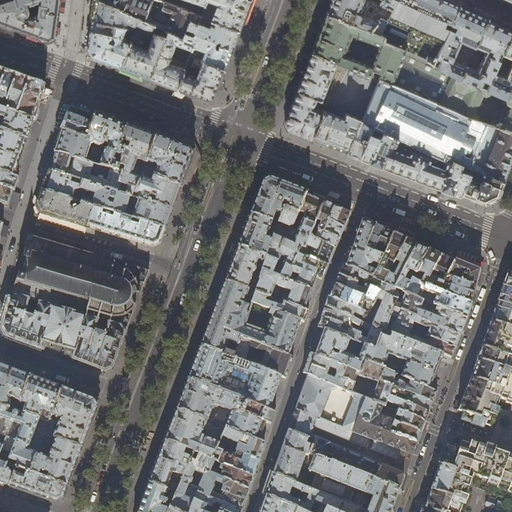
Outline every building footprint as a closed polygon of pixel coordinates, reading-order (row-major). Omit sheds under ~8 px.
[(51,39),(54,37),(56,21),(57,16),(59,1),(59,0),(0,0),(0,23),(24,32),(27,33),(45,40),(48,41),(51,39)] [(94,0),(94,4),(92,21),(115,26),(135,31),(165,37),(166,37),(168,32),(122,11),(122,9),(98,0),(94,0)] [(98,0),(122,9),(122,11),(168,32),(182,38),(185,30),(190,20),(194,23),(197,15),(194,13),(178,6),(164,1),(161,0),(98,0)] [(189,0),(204,5),(200,16),(200,17),(238,31),(240,27),(250,0),(249,0),(189,0)] [(386,20),(392,9),(380,4),(369,0),(331,0),(327,11),(326,14),(370,31),(371,31),(381,18),(386,20)] [(433,65),(460,6),(446,0),(395,0),(392,9),(386,20),(381,18),(371,31),(384,37),(383,41),(423,58),(433,65)] [(380,0),(380,4),(392,9),(395,0),(380,0)] [(473,11),(460,6),(433,65),(434,66),(461,79),(488,18),(473,11)] [(432,101),(472,118),(485,89),(461,79),(434,66),(433,65),(423,58),(383,41),(384,37),(371,31),(370,31),(326,14),(319,33),(311,52),(349,67),(378,79),(432,101)] [(200,16),(197,15),(194,23),(190,20),(185,30),(214,41),(213,43),(232,50),(238,33),(238,31),(200,17),(200,16)] [(511,29),(501,24),(488,18),(461,79),(485,89),(486,89),(493,75),(499,61),(507,44),(508,44),(511,35),(511,29)] [(91,28),(90,31),(113,35),(115,26),(92,21),(91,28)] [(104,62),(120,68),(130,44),(124,42),(121,36),(124,32),(134,34),(135,31),(115,26),(113,35),(90,31),(88,49),(88,51),(92,57),(104,62)] [(225,66),(232,50),(213,43),(214,41),(185,30),(182,38),(194,42),(189,56),(224,69),(225,66)] [(134,34),(130,44),(120,68),(134,73),(149,79),(165,37),(135,31),(134,34)] [(174,88),(177,89),(189,56),(194,42),(182,38),(168,32),(166,37),(165,37),(149,79),(174,88)] [(43,44),(45,40),(27,33),(26,37),(43,44)] [(511,35),(508,44),(507,44),(499,61),(503,63),(506,56),(511,58),(511,35)] [(329,106),(349,67),(311,52),(310,57),(284,123),(288,130),(308,138),(313,140),(326,105),(329,106)] [(207,100),(214,97),(223,73),(224,69),(189,56),(177,89),(192,95),(207,100)] [(378,79),(349,67),(329,106),(326,105),(313,140),(343,151),(352,154),(360,157),(373,126),(361,121),(378,79)] [(511,69),(507,84),(501,81),(501,79),(493,75),(486,89),(508,98),(511,100),(511,69)] [(12,77),(0,72),(0,108),(31,120),(38,95),(40,87),(12,77)] [(497,127),(472,118),(432,101),(378,79),(361,121),(373,126),(450,162),(453,158),(473,167),(504,182),(505,179),(511,158),(511,132),(507,130),(497,127)] [(511,100),(508,98),(497,127),(507,130),(511,132),(511,100)] [(67,114),(67,113),(88,120),(91,111),(71,105),(67,106),(64,115),(65,115),(65,114),(67,114)] [(27,136),(31,120),(0,108),(0,129),(26,139),(27,136)] [(61,130),(59,137),(55,148),(54,153),(56,153),(117,170),(123,149),(120,148),(127,124),(99,113),(95,112),(91,121),(93,122),(88,139),(61,130)] [(59,129),(61,130),(88,139),(93,122),(91,121),(90,121),(88,120),(67,113),(67,114),(65,114),(65,115),(64,115),(61,123),(59,129)] [(157,135),(142,129),(139,128),(128,124),(127,124),(120,148),(123,149),(117,170),(121,171),(119,183),(128,186),(137,189),(143,172),(146,167),(147,163),(157,135)] [(453,158),(450,162),(373,126),(360,157),(375,163),(410,176),(446,189),(454,192),(461,195),(473,167),(453,158)] [(14,172),(26,139),(0,129),(0,170),(13,176),(14,172)] [(173,141),(157,135),(147,163),(156,166),(158,169),(157,171),(146,167),(143,172),(180,186),(181,182),(183,179),(192,154),(189,147),(173,141)] [(174,138),(173,141),(189,147),(192,154),(183,179),(189,182),(199,156),(193,144),(174,138)] [(53,162),(50,171),(82,181),(116,192),(125,195),(128,186),(119,183),(121,171),(117,170),(56,153),(53,162)] [(502,186),(504,182),(473,167),(461,195),(482,202),(499,194),(502,186)] [(18,178),(13,176),(0,170),(0,184),(12,190),(14,190),(17,180),(18,178)] [(45,181),(41,191),(77,202),(81,190),(80,189),(82,181),(50,171),(48,170),(45,181)] [(306,190),(307,187),(269,171),(257,177),(254,185),(260,187),(263,179),(270,176),(285,182),(306,190)] [(172,206),(180,186),(143,172),(137,189),(128,186),(125,195),(149,204),(150,203),(152,203),(152,197),(149,196),(151,191),(158,193),(154,203),(171,210),(172,206)] [(307,190),(306,190),(285,182),(270,176),(263,179),(260,187),(251,210),(250,212),(278,223),(285,206),(298,213),(299,211),(306,193),(307,190)] [(116,192),(82,181),(80,189),(81,190),(77,202),(93,207),(123,216),(127,204),(136,207),(132,219),(164,228),(165,225),(171,210),(154,203),(152,203),(150,203),(149,204),(125,195),(116,192)] [(0,202),(7,206),(11,192),(12,190),(0,184),(0,202)] [(63,219),(88,227),(93,207),(77,202),(41,191),(38,200),(36,205),(40,212),(63,219)] [(298,213),(285,206),(278,223),(265,256),(285,263),(292,267),(294,262),(294,261),(297,253),(300,245),(304,247),(313,227),(314,227),(324,201),(310,195),(306,193),(299,211),(304,214),(298,230),(290,226),(291,226),(294,224),(299,213),(298,213)] [(333,205),(324,201),(314,227),(324,232),(324,231),(335,206),(333,205)] [(347,211),(335,206),(324,231),(339,238),(340,237),(349,215),(350,212),(347,211)] [(152,245),(159,243),(161,237),(164,228),(132,219),(123,216),(93,207),(88,227),(117,235),(152,245)] [(265,256),(278,223),(250,212),(239,243),(238,245),(265,256)] [(365,248),(375,224),(369,221),(362,218),(353,245),(346,266),(372,277),(375,272),(365,268),(367,265),(370,265),(372,264),(372,263),(378,265),(383,255),(373,251),(373,252),(365,248)] [(380,226),(375,224),(365,248),(373,252),(373,251),(384,228),(380,226)] [(324,231),(324,232),(314,227),(313,227),(304,247),(300,245),(297,253),(304,256),(304,254),(307,253),(311,245),(313,246),(309,256),(310,256),(328,264),(333,251),(339,238),(324,231)] [(384,282),(406,238),(399,235),(390,231),(384,228),(373,251),(383,255),(378,265),(375,272),(372,277),(384,282)] [(28,235),(26,242),(111,266),(112,260),(28,235)] [(410,240),(406,238),(384,282),(396,287),(416,244),(417,242),(410,240)] [(16,280),(13,289),(85,309),(82,316),(103,321),(106,322),(109,323),(119,320),(129,314),(135,307),(138,298),(136,286),(133,277),(124,269),(125,264),(112,260),(111,266),(26,242),(24,249),(25,249),(21,263),(21,265),(16,279),(16,280)] [(238,245),(233,243),(228,254),(234,256),(238,245)] [(415,272),(428,249),(421,246),(416,244),(396,287),(401,290),(405,292),(411,280),(405,278),(408,271),(410,269),(415,272)] [(264,261),(265,256),(238,245),(234,256),(232,260),(225,280),(255,291),(259,279),(258,279),(261,272),(255,270),(255,268),(255,266),(258,267),(259,263),(256,262),(258,259),(264,261)] [(428,248),(428,249),(415,272),(413,277),(425,284),(430,275),(442,253),(435,250),(428,248)] [(472,266),(475,259),(458,252),(455,259),(464,263),(472,266)] [(310,256),(309,257),(304,256),(297,253),(294,261),(294,262),(292,267),(316,276),(322,278),(323,277),(328,264),(310,256)] [(479,277),(481,270),(472,266),(464,263),(455,259),(449,256),(442,253),(430,275),(445,280),(447,274),(459,279),(477,285),(479,277)] [(279,276),(285,263),(265,256),(264,261),(261,272),(258,279),(259,279),(255,291),(304,309),(310,293),(311,289),(279,276)] [(315,279),(316,276),(292,267),(285,263),(279,276),(311,289),(315,279)] [(149,271),(125,264),(124,269),(133,277),(136,286),(138,298),(142,289),(149,271)] [(398,298),(401,290),(396,287),(384,282),(372,277),(346,266),(342,264),(340,269),(338,274),(339,274),(369,286),(379,290),(398,298)] [(365,296),(369,286),(339,274),(337,280),(335,284),(365,296)] [(459,279),(447,274),(445,280),(430,275),(425,284),(471,303),(476,288),(477,285),(459,279)] [(470,306),(471,303),(425,284),(413,277),(411,280),(405,292),(466,318),(470,306)] [(511,279),(503,284),(497,302),(491,318),(511,325),(511,279)] [(251,302),(255,291),(225,280),(216,305),(201,345),(234,357),(240,336),(288,355),(290,349),(296,331),(300,319),(251,302)] [(369,286),(365,296),(335,284),(332,292),(330,297),(370,313),(376,298),(379,290),(369,286)] [(104,370),(111,367),(118,351),(133,311),(135,307),(129,314),(119,320),(109,323),(106,322),(105,326),(102,325),(103,321),(82,316),(85,309),(13,289),(7,313),(3,327),(6,333),(7,334),(9,334),(22,339),(39,346),(40,345),(72,358),(73,358),(86,363),(104,370)] [(376,298),(382,301),(372,325),(382,329),(385,330),(389,320),(398,298),(379,290),(376,298)] [(461,333),(466,318),(405,292),(401,290),(398,298),(389,320),(455,347),(459,337),(461,333)] [(305,320),(308,311),(304,309),(255,291),(251,302),(300,319),(305,321),(305,320)] [(370,313),(330,297),(328,296),(326,302),(325,306),(353,317),(354,312),(368,318),(370,313)] [(380,334),(382,329),(372,325),(353,317),(325,306),(323,311),(321,317),(349,327),(351,322),(359,326),(359,325),(371,330),(367,339),(360,336),(361,333),(349,328),(345,336),(375,348),(380,334)] [(349,328),(349,327),(321,317),(318,325),(318,326),(324,328),(345,336),(349,328)] [(511,325),(491,318),(490,321),(482,344),(477,358),(471,377),(463,398),(458,409),(460,409),(464,411),(462,416),(491,426),(499,402),(501,397),(511,400),(511,325)] [(451,356),(455,347),(389,320),(385,330),(392,333),(442,353),(451,357),(451,356)] [(370,362),(375,348),(345,336),(324,328),(319,341),(315,354),(346,367),(360,372),(365,360),(370,362)] [(441,358),(442,353),(392,333),(390,338),(380,334),(375,348),(370,362),(384,368),(430,388),(431,385),(441,358)] [(281,375),(286,378),(288,371),(293,357),(288,355),(240,336),(234,357),(281,375)] [(276,388),(281,375),(234,357),(201,345),(199,349),(188,377),(240,397),(242,398),(245,399),(269,409),(275,393),(276,388)] [(305,373),(309,375),(341,389),(345,379),(341,377),(346,367),(315,354),(310,352),(306,365),(304,372),(305,373)] [(380,380),(384,368),(370,362),(365,360),(360,372),(346,367),(341,377),(345,379),(341,389),(385,406),(387,401),(399,406),(397,411),(398,411),(394,421),(421,432),(425,421),(428,412),(389,395),(392,385),(380,380)] [(0,405),(9,408),(11,403),(15,405),(13,409),(16,410),(19,401),(29,375),(12,368),(0,363),(0,405)] [(433,399),(437,391),(430,388),(384,368),(380,380),(392,385),(432,402),(433,399)] [(37,378),(29,375),(19,401),(24,402),(25,404),(22,412),(48,421),(49,418),(51,413),(61,386),(54,384),(51,383),(37,378)] [(291,422),(289,430),(315,439),(309,454),(342,464),(400,486),(407,469),(421,432),(394,421),(398,411),(397,411),(392,409),(389,418),(385,417),(389,407),(385,406),(341,389),(309,375),(300,399),(291,422)] [(242,398),(240,403),(238,402),(240,397),(188,377),(180,400),(179,403),(178,406),(177,407),(207,420),(209,415),(214,416),(216,410),(211,408),(213,403),(231,410),(225,427),(226,427),(258,440),(259,437),(265,420),(240,411),(245,399),(242,398)] [(431,405),(432,402),(392,385),(389,395),(428,412),(431,405)] [(76,392),(61,386),(51,413),(61,417),(56,430),(53,429),(55,420),(49,418),(48,421),(44,434),(57,438),(81,448),(83,443),(97,406),(94,399),(80,394),(76,392)] [(274,414),(275,412),(269,409),(245,399),(240,411),(265,420),(271,423),(274,414)] [(0,434),(16,440),(5,471),(13,474),(16,467),(29,472),(44,434),(48,421),(22,412),(16,410),(13,409),(9,408),(0,405),(0,434)] [(220,440),(226,427),(225,427),(207,420),(177,407),(166,436),(165,439),(194,450),(215,460),(218,461),(222,451),(217,448),(220,440)] [(263,444),(264,442),(258,440),(226,427),(220,440),(226,442),(224,445),(259,459),(263,444)] [(390,511),(392,506),(400,486),(342,464),(309,454),(315,439),(289,430),(281,452),(273,473),(296,482),(299,473),(301,474),(304,467),(317,473),(311,488),(319,491),(308,511),(323,511),(326,506),(340,511),(390,511)] [(0,468),(5,471),(16,440),(0,434),(0,468)] [(72,471),(81,448),(57,438),(44,434),(29,472),(39,475),(40,471),(48,474),(46,478),(67,486),(72,473),(72,471)] [(177,491),(194,450),(165,439),(157,461),(149,481),(177,491)] [(219,462),(253,476),(254,474),(259,459),(224,445),(226,442),(220,440),(217,448),(222,451),(218,461),(219,462)] [(511,511),(511,454),(506,452),(485,445),(481,443),(470,440),(469,443),(465,441),(462,440),(459,448),(449,444),(448,443),(447,444),(446,443),(445,446),(439,459),(437,464),(440,465),(433,484),(428,500),(426,507),(422,506),(420,511),(460,511),(473,477),(511,489),(511,511)] [(215,460),(194,450),(177,491),(170,506),(185,511),(189,511),(197,491),(209,495),(213,486),(245,499),(249,486),(253,476),(219,462),(218,464),(221,466),(220,468),(223,469),(220,476),(209,471),(215,460)] [(64,494),(67,486),(46,478),(39,475),(29,472),(16,467),(13,474),(9,485),(28,492),(33,493),(55,501),(62,498),(64,494)] [(0,481),(7,484),(9,485),(13,474),(5,471),(0,468),(0,481)] [(262,493),(265,494),(297,507),(307,511),(308,511),(319,491),(311,488),(296,482),(273,473),(270,471),(266,483),(262,493)] [(511,511),(511,489),(473,477),(460,511),(511,511)] [(170,506),(177,491),(149,481),(147,487),(137,511),(167,511),(170,506)] [(242,508),(245,499),(213,486),(209,495),(242,510),(242,508)] [(189,511),(240,511),(242,510),(209,495),(197,491),(189,511)] [(294,511),(297,507),(265,494),(261,505),(259,511),(294,511)]
